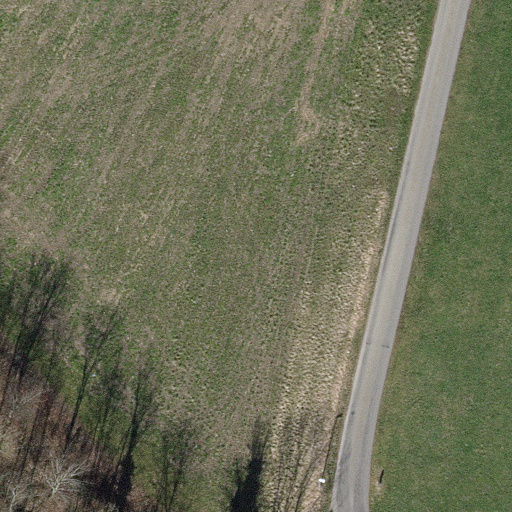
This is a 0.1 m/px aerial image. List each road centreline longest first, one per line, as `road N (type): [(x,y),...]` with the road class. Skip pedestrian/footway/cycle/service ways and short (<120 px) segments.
road 1 (residential): [(352,511),(374,347),(456,0)]
road 2 (track): [(149,511),(0,361)]
